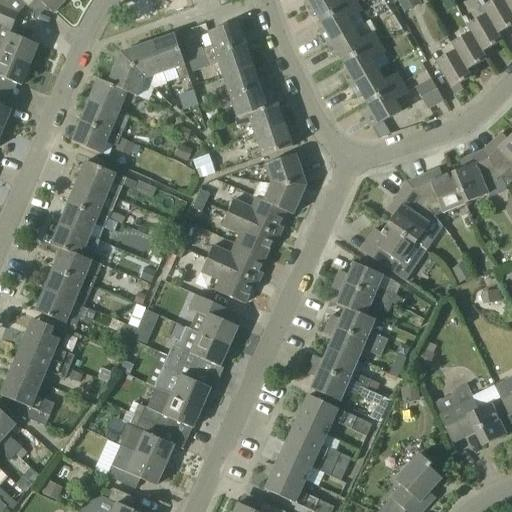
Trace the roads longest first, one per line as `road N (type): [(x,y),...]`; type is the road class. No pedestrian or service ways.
road 1 (residential): [(196,511),(345,162)]
road 2 (residential): [(0,245),(91,25),(111,0)]
road 3 (residential): [(511,79),(455,130),(345,162)]
road 4 (residential): [(345,162),(268,0)]
